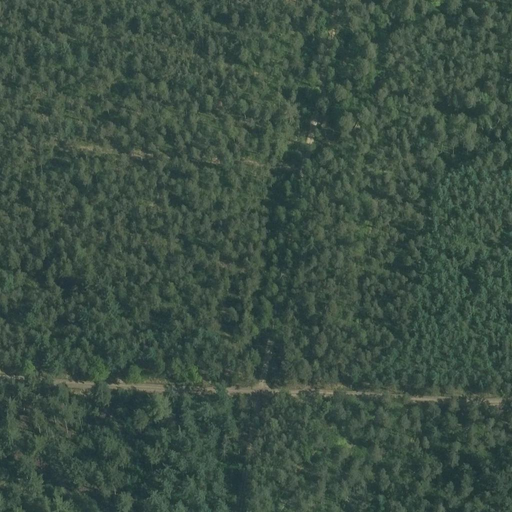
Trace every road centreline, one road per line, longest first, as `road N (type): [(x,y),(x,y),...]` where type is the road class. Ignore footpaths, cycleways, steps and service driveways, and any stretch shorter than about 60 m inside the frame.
road 1 (track): [(231,511),(327,0)]
road 2 (track): [(511,183),(0,142)]
road 3 (track): [(0,381),(511,407)]
